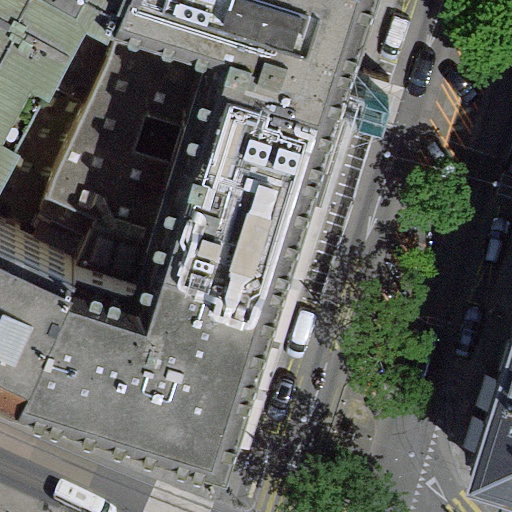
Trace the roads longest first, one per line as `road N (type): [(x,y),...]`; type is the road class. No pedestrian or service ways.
road 1 (tertiary): [(439,0),(278,511)]
road 2 (tertiary): [(404,437),(511,94)]
road 3 (residential): [(0,446),(153,511)]
